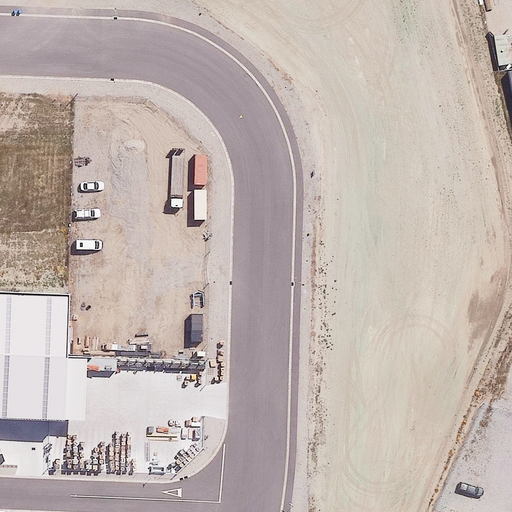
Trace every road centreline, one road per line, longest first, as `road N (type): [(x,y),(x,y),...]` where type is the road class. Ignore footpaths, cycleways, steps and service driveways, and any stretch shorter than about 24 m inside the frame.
road 1 (residential): [(0,44),(148,48),(194,66),(252,128),(264,222),(250,503)]
road 2 (residential): [(0,493),(250,503)]
